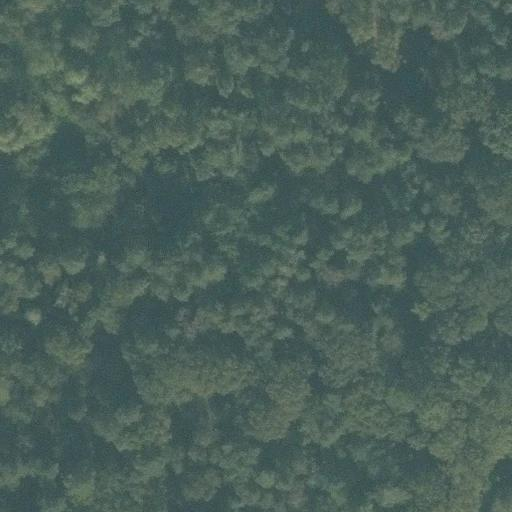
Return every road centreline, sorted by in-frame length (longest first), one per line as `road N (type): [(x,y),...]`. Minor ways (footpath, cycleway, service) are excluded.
road 1 (track): [(0,311),(448,419)]
road 2 (unclassified): [(442,511),(511,384)]
